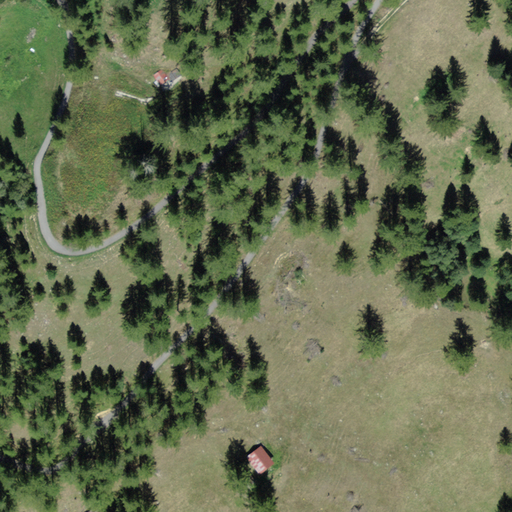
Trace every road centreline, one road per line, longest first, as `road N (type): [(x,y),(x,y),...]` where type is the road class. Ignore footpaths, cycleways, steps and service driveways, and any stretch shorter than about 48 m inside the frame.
road 1 (track): [(354,0),(241,136),(141,222),(79,252),(53,244),(37,174),(71,76),(60,0)]
road 2 (track): [(0,459),(39,467),(68,457),(210,309),(310,171),(355,41),(380,0)]
